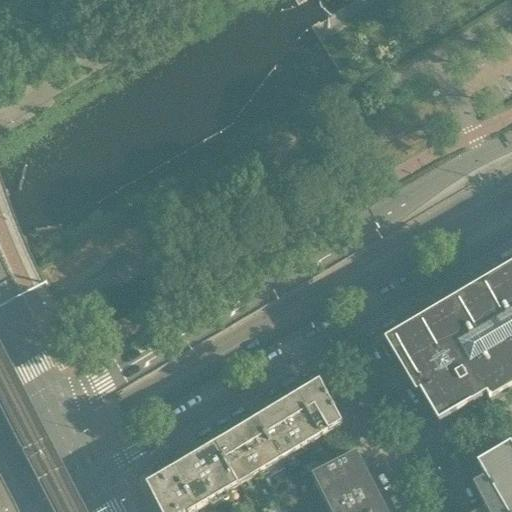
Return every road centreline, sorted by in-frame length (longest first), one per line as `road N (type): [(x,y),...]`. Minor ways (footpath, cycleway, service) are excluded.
road 1 (secondary): [(0,495),(511,195)]
road 2 (secondary): [(511,173),(0,473)]
road 3 (secondary): [(483,153),(53,411)]
road 4 (secondary): [(89,478),(322,341)]
road 5 (unclassified): [(0,117),(202,0)]
road 6 (secondary): [(322,341),(511,230)]
road 7 (secondary): [(53,411),(0,303)]
